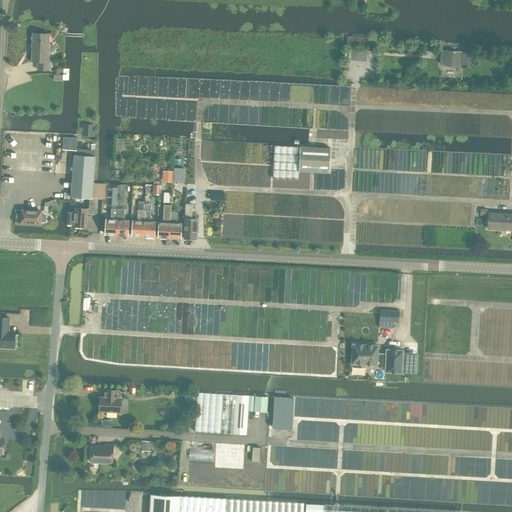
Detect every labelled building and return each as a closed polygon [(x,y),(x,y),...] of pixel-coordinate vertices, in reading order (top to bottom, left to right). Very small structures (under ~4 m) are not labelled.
[(49,71),(50,62),(47,62),(49,35),(33,34),(32,61),(38,62),(37,70),(49,71)] [(357,49),(356,60),(366,60),(366,49),(357,49)] [(461,67),(462,52),(444,50),(442,65),(461,67)] [(83,125),(82,135),(94,136),(94,126),(83,125)] [(63,137),(63,150),(74,150),(76,151),(77,149),(77,138),(63,137)] [(329,173),(330,148),(300,147),(299,171),(329,173)] [(72,175),(71,197),(88,198),(87,208),(91,208),(92,198),(102,199),(103,183),(93,183),(95,150),(80,149),(77,149),(76,151),(74,150),(72,175)] [(173,172),(173,176),(183,176),(184,168),(174,168),(173,172)] [(102,199),(101,203),(106,203),(106,204),(117,205),(118,188),(108,187),(109,184),(103,183),(102,199)] [(144,210),(144,204),(144,202),(138,202),(137,209),(137,221),(133,221),(132,236),(143,236),(144,210)] [(144,204),(144,210),(143,236),(153,237),(154,222),(151,222),(151,210),(151,204),(144,204)] [(170,238),(171,211),(171,205),(164,204),(163,222),(159,222),(159,237),(170,238)] [(196,239),(197,219),(192,219),(193,205),(186,205),(184,239),(196,239)] [(68,212),(67,225),(75,225),(75,226),(87,227),(88,213),(93,214),(93,208),(91,208),(87,208),(76,207),(75,213),(68,212)] [(106,234),(117,235),(118,208),(111,208),(110,219),(107,218),(106,234)] [(125,209),(118,208),(117,235),(128,235),(129,220),(124,220),(125,209)] [(21,220),(20,222),(40,223),(41,211),(21,210),(21,213),(21,220)] [(181,223),(177,223),(177,212),(171,211),(170,238),(180,239),(181,223)] [(511,229),(511,213),(489,212),(488,228),(511,229)] [(399,322),(400,311),(380,310),(379,327),(393,327),(393,321),(399,322)] [(9,327),(9,318),(0,317),(0,346),(14,348),(15,331),(7,331),(7,327),(9,327)] [(387,350),(387,354),(378,353),(378,345),(353,344),(352,364),(377,365),(377,367),(386,368),(386,372),(402,373),(403,351),(387,350)] [(98,404),(99,406),(99,411),(120,412),(121,398),(125,399),(125,392),(119,392),(119,390),(105,389),(105,397),(100,397),(100,400),(98,402),(98,404)] [(185,398),(188,404),(193,405),(196,402),(196,392),(186,391),(185,398)] [(197,392),(195,431),(246,434),(248,410),(267,411),(267,396),(249,395),(197,392)] [(142,440),(141,451),(151,451),(152,441),(142,440)] [(112,463),(113,445),(105,444),(105,447),(91,446),(90,462),(112,463)] [(253,447),(252,461),(259,462),(260,447),(253,447)] [(149,511),(179,511),(181,496),(150,494),(149,511)] [(226,498),(181,496),(179,511),(303,511),(304,502),(226,498)] [(306,503),(305,511),(459,511),(306,503)]
